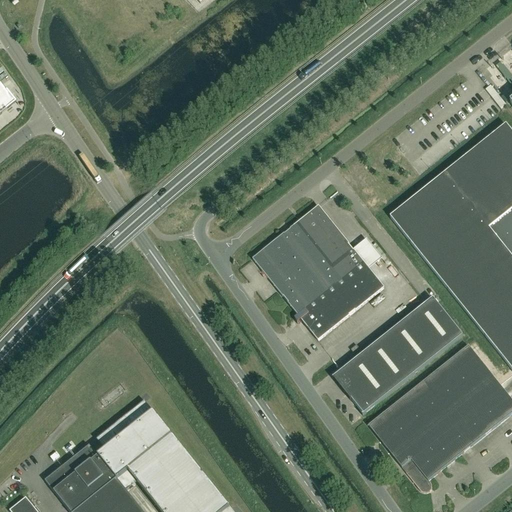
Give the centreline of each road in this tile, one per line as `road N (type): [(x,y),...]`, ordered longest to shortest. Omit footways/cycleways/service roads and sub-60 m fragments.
road 1 (trunk): [(0,352),(157,200),(407,0)]
road 2 (tertiary): [(333,511),(54,112)]
road 3 (unclassified): [(214,258),(511,20)]
road 4 (unclassified): [(466,0),(206,216),(199,234)]
road 5 (unclassified): [(393,511),(214,258)]
